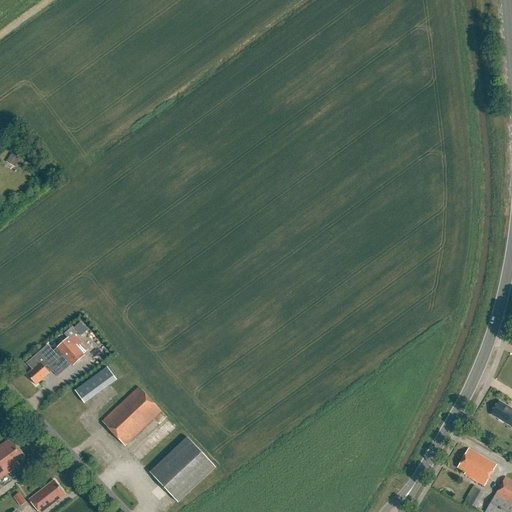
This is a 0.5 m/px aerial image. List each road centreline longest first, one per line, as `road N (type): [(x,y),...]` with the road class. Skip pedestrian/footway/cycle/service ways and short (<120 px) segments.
road 1 (secondary): [(413,482),(491,333),(511,250)]
road 2 (unclassified): [(125,511),(0,380)]
